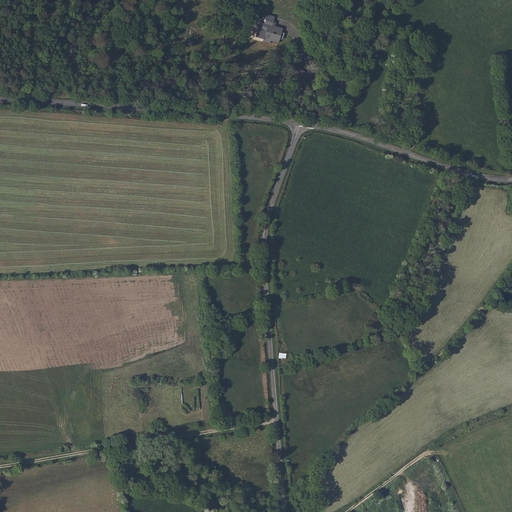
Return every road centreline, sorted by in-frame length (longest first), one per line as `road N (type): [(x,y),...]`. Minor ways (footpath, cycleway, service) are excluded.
road 1 (unclassified): [(283,511),(264,244),(300,124)]
road 2 (unclassified): [(0,98),(300,124)]
road 3 (track): [(0,466),(274,419)]
road 4 (track): [(345,511),(463,429),(509,411)]
road 5 (unclassified): [(511,180),(442,167),(340,131)]
